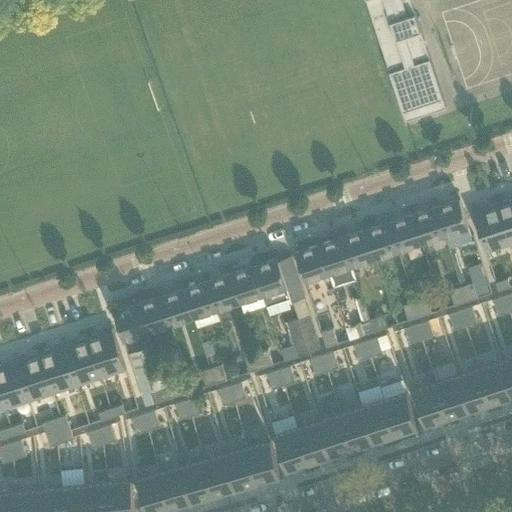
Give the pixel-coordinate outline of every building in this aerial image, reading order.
[(446,107),(411,0),(366,0),(406,120),(446,107)] [(459,198),(435,206),(445,234),(468,226),(464,214),(460,200),(459,198)] [(511,198),(497,203),(510,243),(511,242),(511,198)] [(497,203),(473,211),(486,251),(510,243),(497,203)] [(435,206),(412,214),(421,242),(445,234),(435,206)] [(412,214),(389,221),(398,249),(421,242),(412,214)] [(389,221),(366,229),(375,257),(398,249),(389,221)] [(366,229),(343,236),(352,264),(375,257),(366,229)] [(343,236),(319,244),(329,272),(333,287),(357,279),(352,264),(343,236)] [(319,244),(296,252),(302,271),(305,280),(329,272),(319,244)] [(278,258),(254,265),(263,293),(270,313),(290,306),(287,297),(290,296),(292,301),(305,297),(291,255),(278,259),(278,258)] [(480,263),(468,267),(473,282),(477,295),(489,291),(480,263)] [(254,265),(231,273),(240,301),(263,293),(254,265)] [(231,273),(208,280),(217,308),(240,301),(231,273)] [(508,277),(496,282),(498,289),(498,290),(506,287),(510,286),(508,277)] [(208,280),(184,288),(185,289),(194,316),(197,327),(220,319),(217,308),(210,289),(208,280)] [(473,282),(461,285),(466,300),(477,297),(477,296),(477,295),(473,282)] [(461,285),(450,289),(455,303),(455,304),(466,300),(461,285)] [(184,288),(161,296),(170,323),(193,316),(184,288)] [(504,294),(493,298),(498,314),(510,310),(504,294)] [(161,296),(138,303),(147,331),(170,323),(161,296)] [(426,297),(415,301),(420,315),(431,312),(431,311),(426,297)] [(415,301),(404,304),(408,318),(409,319),(420,315),(415,301)] [(147,331),(138,303),(114,311),(123,339),(147,331)] [(472,305),(460,309),(466,325),(477,321),(472,305)] [(460,309),(449,313),(454,328),(466,325),(460,309)] [(383,315),(370,319),(373,331),(387,326),(383,315)] [(370,319),(355,324),(359,335),(373,331),(370,319)] [(429,319),(417,323),(422,339),(434,335),(429,319)] [(417,323),(405,327),(410,343),(422,339),(417,323)] [(333,327),(322,331),(326,345),(326,346),(338,342),(337,341),(333,327)] [(113,329),(88,337),(101,376),(126,368),(113,329)] [(377,336),(365,340),(371,356),(382,352),(377,336)] [(88,337),(64,345),(77,384),(101,376),(88,337)] [(365,340),(354,344),(359,359),(371,356),(365,340)] [(64,345),(40,352),(53,392),(77,384),(64,345)] [(294,345),(281,350),(284,360),(297,355),(294,345)] [(128,354),(145,405),(155,402),(151,391),(165,386),(164,383),(151,346),(128,354)] [(268,348),(257,352),(262,367),(273,363),(272,362),(268,348)] [(334,350),(322,354),(327,370),(339,366),(334,350)] [(40,352),(16,360),(29,400),(53,392),(40,352)] [(257,352),(245,356),(250,370),(250,371),(262,367),(257,352)] [(322,354),(310,358),(315,374),(327,370),(322,354)] [(511,355),(501,359),(511,391),(511,355)] [(511,391),(501,359),(480,366),(491,401),(511,394),(511,391)] [(16,360),(0,365),(0,394),(4,408),(29,400),(16,360)] [(221,363),(210,367),(215,382),(226,378),(226,377),(221,363)] [(290,364),(279,368),(284,384),(296,380),(290,364)] [(480,366),(458,373),(469,408),(491,401),(480,366)] [(210,367),(198,371),(203,385),(203,386),(215,382),(210,367)] [(279,368),(267,372),(272,388),(284,384),(279,368)] [(458,373),(436,380),(448,415),(469,408),(458,373)] [(176,378),(164,383),(165,386),(169,397),(181,393),(181,392),(176,378)] [(241,380),(230,384),(235,400),(247,396),(241,380)] [(436,380),(414,387),(425,423),(448,415),(436,380)] [(230,384),(218,388),(223,404),(235,400),(230,384)] [(165,386),(151,391),(155,402),(169,397),(165,386)] [(407,390),(385,397),(396,432),(418,425),(407,390)] [(198,395),(186,399),(192,414),(203,410),(198,395)] [(385,397),(363,404),(374,439),(396,432),(385,397)] [(186,399),(175,402),(180,418),(192,414),(186,399)] [(122,404),(111,408),(113,416),(125,412),(122,404)] [(363,404),(341,411),(352,447),(374,439),(363,404)] [(111,408),(99,411),(102,420),(113,416),(111,408)] [(155,409),(143,413),(148,429),(160,425),(155,409)] [(341,411),(319,418),(330,454),(352,447),(341,411)] [(143,413),(131,417),(136,432),(148,429),(143,413)] [(65,414),(54,418),(57,426),(68,422),(65,414)] [(54,418),(42,422),(43,425),(45,430),(57,426),(54,418)] [(319,418),(297,426),(308,461),(330,454),(319,418)] [(23,422),(11,426),(13,434),(25,431),(23,422)] [(68,422),(57,426),(62,442),(74,438),(73,436),(71,430),(68,422)] [(111,423),(99,427),(104,443),(116,439),(111,423)] [(11,426),(0,429),(0,432),(2,438),(13,434),(11,426)] [(57,426),(45,430),(45,431),(46,432),(50,446),(62,442),(57,426)] [(297,426),(275,433),(286,468),(308,461),(297,426)] [(99,427),(88,431),(93,447),(104,443),(99,427)] [(270,438),(248,445),(258,480),(280,474),(270,438)] [(21,439),(9,442),(15,458),(26,454),(21,439)] [(9,442),(0,445),(0,453),(3,462),(15,458),(9,442)] [(248,445),(226,451),(236,487),(258,480),(248,445)] [(226,451),(203,457),(214,493),(236,487),(226,451)] [(203,457),(181,464),(191,499),(214,493),(203,457)] [(181,464),(159,470),(169,506),(191,499),(181,464)] [(159,470),(137,476),(146,511),(147,511),(169,506),(159,470)] [(134,511),(131,478),(107,480),(110,511),(134,511)] [(110,511),(107,480),(85,482),(87,511),(110,511)] [(87,511),(85,482),(62,485),(64,511),(87,511)] [(64,511),(62,485),(39,487),(41,511),(64,511)] [(41,511),(39,487),(17,490),(19,511),(41,511)] [(19,511),(17,490),(0,491),(0,511),(19,511)]
